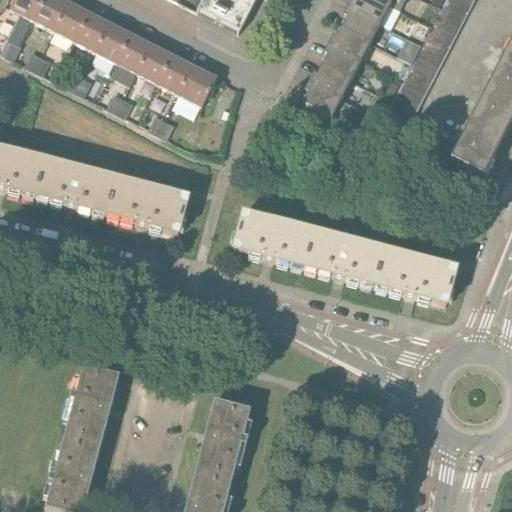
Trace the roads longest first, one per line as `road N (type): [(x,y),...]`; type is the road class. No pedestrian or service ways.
road 1 (residential): [(431,381),(195,288),(0,236)]
road 2 (residential): [(262,73),(108,0)]
road 3 (residential): [(134,511),(167,387)]
